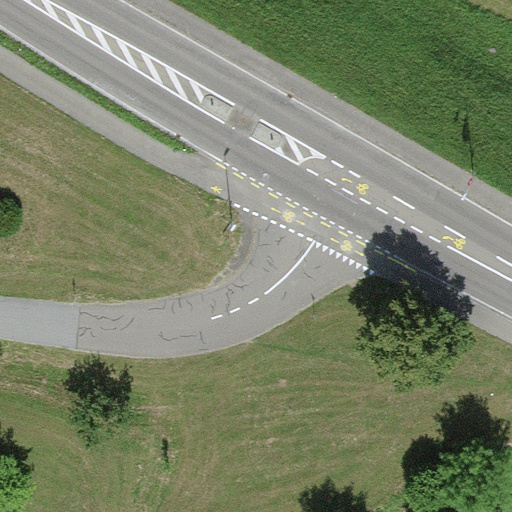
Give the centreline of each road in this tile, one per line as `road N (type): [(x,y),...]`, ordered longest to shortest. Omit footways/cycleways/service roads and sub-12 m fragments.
road 1 (unclassified): [(356,188),(299,266),(252,306),(216,321),(139,331),(0,319)]
road 2 (secondary): [(33,0),(356,188)]
road 3 (secondary): [(356,188),(511,274)]
